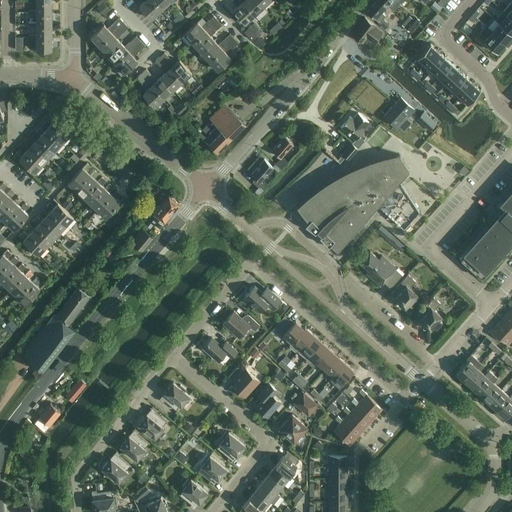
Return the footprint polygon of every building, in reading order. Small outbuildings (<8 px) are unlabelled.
[(37,1),(37,9),(37,12),(52,12),(51,0),(28,0),(28,1),(37,1)] [(103,0),(99,0),(97,3),(99,6),(106,13),(111,8),(103,0)] [(144,0),(139,5),(151,18),(160,10),(151,0),(144,0)] [(151,0),(160,10),(169,1),(168,0),(151,0)] [(238,5),(233,10),(245,23),(254,15),(240,0),(232,0),(235,3),(236,3),(238,5)] [(240,0),(254,15),(263,7),(257,0),(240,0)] [(382,0),(377,0),(367,11),(375,18),(376,18),(379,15),(381,17),(385,12),(383,10),(387,6),(386,5),(387,4),(382,0)] [(382,0),(387,4),(392,9),(400,0),(382,0)] [(435,1),(430,6),(437,12),(442,7),(435,1)] [(511,3),(511,2),(503,10),(506,13),(511,18),(511,3)] [(37,22),(37,24),(52,24),(52,12),(37,12),(37,9),(28,9),(28,13),(37,13),(37,22)] [(503,10),(496,19),(499,22),(511,33),(511,18),(506,13),(503,10)] [(173,19),(177,24),(184,17),(180,13),(173,19)] [(198,21),(184,34),(192,42),(193,43),(218,20),(214,15),(211,17),(210,15),(205,20),(207,21),(206,22),(204,24),(202,26),(198,21)] [(90,36),(99,45),(124,22),(119,17),(110,26),(111,27),(108,29),(103,24),(90,36)] [(374,25),(375,25),(365,17),(352,33),(362,41),(366,36),(374,41),(382,31),(374,25)] [(404,27),(409,31),(417,22),(412,18),(404,27)] [(383,19),(378,24),(384,29),(389,24),(383,19)] [(218,20),(193,43),(201,52),(214,39),(210,34),(212,32),(213,33),(222,24),(218,20)] [(37,26),(37,35),(37,37),(52,37),(52,24),(37,24),(37,22),(28,22),(28,26),(37,26)] [(124,22),(99,45),(107,54),(120,42),(116,37),(119,35),(128,27),(124,22)] [(511,33),(499,22),(491,31),(505,43),(511,35),(511,33)] [(253,23),(244,31),(252,40),(262,31),(253,23)] [(274,26),(269,30),(274,35),(278,31),(274,26)] [(485,26),(478,35),(483,40),(498,52),(505,43),(491,31),(485,26)] [(214,39),(201,52),(209,61),(234,37),(230,33),(221,42),(222,42),(219,45),(214,39)] [(37,38),(37,49),(52,50),(52,37),(37,37),(37,35),(28,34),(28,38),(37,38)] [(120,42),(107,54),(115,63),(140,40),(136,36),(127,44),(127,45),(125,47),(120,42)] [(259,36),(254,41),(261,47),(266,42),(259,36)] [(234,37),(209,61),(218,70),(231,58),(226,53),(229,50),(229,51),(239,42),(234,37)] [(140,40),(115,63),(124,72),(137,60),(132,55),(135,53),(136,53),(145,45),(140,40)] [(174,43),(169,48),(174,53),(176,50),(178,48),(174,43)] [(430,43),(417,57),(425,64),(437,50),(430,43)] [(437,50),(425,64),(432,70),(444,56),(437,50)] [(159,56),(182,81),(191,73),(179,59),(174,64),(172,61),(164,52),(159,56)] [(166,72),(161,77),(173,89),(182,81),(159,56),(154,60),(163,69),(166,72)] [(444,56),(432,70),(439,76),(451,63),(444,56)] [(451,63),(439,76),(446,83),(459,69),(451,63)] [(141,73),(164,98),(173,89),(161,77),(156,81),(153,78),(154,78),(146,69),(141,73)] [(459,69),(446,83),(453,89),(466,76),(459,69)] [(155,106),(164,98),(141,73),(136,77),(145,86),(145,85),(148,88),(143,93),(155,106)] [(466,76),(453,89),(461,96),(473,82),(466,76)] [(473,82),(461,96),(468,102),(480,89),(473,82)] [(383,115),(396,127),(407,115),(409,117),(416,110),(401,96),(383,115)] [(217,126),(204,139),(218,152),(246,124),(225,103),(209,118),(217,126)] [(430,131),(433,128),(437,124),(437,123),(424,111),(417,118),(430,131)] [(342,154),(337,160),(340,162),(345,156),(348,159),(358,148),(365,140),(364,139),(368,134),(367,134),(363,130),(365,128),(364,127),(369,122),(358,112),(353,118),(350,115),(341,126),(355,139),(352,142),(342,154)] [(47,128),(63,143),(70,135),(54,121),(51,124),(47,119),(43,124),(47,128)] [(40,136),(56,150),(63,143),(47,128),(44,131),(40,127),(36,131),(40,135),(40,136)] [(29,139),(33,143),(49,157),(56,150),(40,136),(38,138),(33,134),(29,139)] [(273,149),(272,150),(281,157),(275,163),(281,169),(281,168),(287,161),(281,156),(293,142),(285,135),(273,149)] [(26,150),(42,165),(49,157),(33,143),(31,146),(26,141),(22,146),(27,150),(26,150)] [(19,158),(35,172),(42,165),(26,150),(24,153),(20,149),(15,153),(19,157),(19,158)] [(297,205),(296,206),(308,221),(305,224),(315,231),(317,229),(321,233),(320,235),(335,247),(337,250),(361,223),(378,204),(404,227),(419,210),(400,180),(409,169),(400,154),(384,158),(368,163),(352,169),(338,177),(324,186),(310,196),(298,207),(297,205)] [(264,159),(251,173),(256,177),(252,181),(258,187),(255,191),(259,194),(262,190),(268,184),(264,180),(262,182),(260,180),(272,166),(264,159)] [(83,166),(68,182),(75,189),(76,189),(90,174),(90,173),(88,171),(92,167),(87,162),(83,167),(83,166)] [(463,165),(458,170),(464,175),(469,170),(463,165)] [(90,174),(76,189),(83,196),(98,180),(95,178),(99,173),(94,169),(90,174)] [(56,177),(56,178),(59,180),(65,173),(62,170),(59,175),(56,177)] [(141,177),(141,178),(146,182),(151,176),(152,175),(147,171),(141,177)] [(98,180),(83,196),(90,203),(104,187),(105,187),(102,185),(106,180),(102,176),(98,180)] [(49,181),(45,186),(50,190),(52,187),(54,186),(49,181)] [(104,187),(90,203),(98,209),(112,194),(110,191),(114,187),(109,183),(105,187),(104,187)] [(6,193),(0,199),(0,214),(14,200),(15,198),(14,200),(11,197),(15,193),(11,188),(6,193)] [(478,268),(484,273),(485,275),(493,266),(492,266),(496,262),(502,256),(502,255),(505,251),(506,252),(511,245),(511,244),(511,243),(511,189),(511,191),(511,192),(511,193),(508,198),(506,196),(501,202),(507,207),(500,215),(499,214),(495,218),(494,220),(494,221),(490,225),(489,225),(484,231),(485,231),(480,236),(480,235),(474,241),(475,242),(471,247),(470,246),(465,252),(465,253),(460,258),(475,272),(478,268)] [(112,194),(98,209),(106,217),(120,201),(117,198),(121,194),(117,190),(112,194)] [(164,192),(159,199),(163,202),(168,196),(164,192)] [(14,200),(0,214),(0,215),(7,222),(21,206),(18,204),(22,199),(18,195),(15,198),(14,200)] [(163,202),(161,205),(164,207),(172,214),(180,204),(179,204),(178,203),(175,200),(170,196),(169,195),(168,196),(163,202)] [(66,199),(62,204),(68,209),(72,205),(66,199)] [(51,210),(67,225),(74,217),(58,202),(55,205),(51,201),(46,206),(51,210)] [(21,206),(7,222),(14,229),(29,214),(25,211),(30,206),(25,202),(21,207),(21,206)] [(154,213),(161,219),(165,222),(172,214),(161,205),(158,204),(155,207),(158,209),(154,213)] [(60,232),(67,225),(51,210),(49,213),(44,209),(40,213),(44,217),(60,232)] [(37,225),(53,239),(60,232),(44,217),(42,220),(37,216),(33,221),(37,225)] [(30,223),(26,228),(31,232),(46,246),(53,239),(37,225),(35,227),(30,223)] [(141,230),(132,241),(142,250),(152,238),(148,234),(142,229),(141,230)] [(24,231),(20,235),(24,239),(24,240),(39,254),(46,247),(46,246),(31,232),(28,235),(24,231)] [(120,234),(114,242),(117,245),(124,237),(120,234)] [(388,240),(392,244),(400,251),(405,246),(392,235),(388,240)] [(3,253),(0,256),(0,270),(10,261),(10,260),(8,257),(12,253),(7,249),(3,253)] [(394,268),(395,267),(382,255),(379,259),(370,251),(370,250),(360,261),(360,262),(361,261),(374,273),(371,276),(380,284),(383,281),(390,288),(402,275),(394,268)] [(10,261),(0,270),(0,279),(3,282),(18,267),(15,264),(19,260),(15,256),(10,260),(10,261)] [(18,267),(3,282),(10,289),(25,274),(22,271),(27,267),(22,262),(18,267)] [(25,274),(10,289),(18,296),(32,280),(30,278),(34,273),(29,269),(25,274)] [(416,295),(417,295),(417,294),(409,287),(415,281),(408,274),(391,292),(396,296),(395,297),(394,297),(398,301),(399,306),(404,306),(406,308),(406,307),(405,307),(408,304),(411,307),(417,300),(414,297),(416,295)] [(32,280),(18,296),(26,303),(40,288),(37,285),(41,280),(37,276),(32,280)] [(447,282),(444,286),(448,290),(452,286),(447,282)] [(32,373),(34,374),(38,378),(75,331),(76,330),(69,325),(91,295),(80,286),(79,286),(78,285),(56,315),(55,313),(47,323),(22,354),(37,366),(32,373)] [(255,285),(244,297),(260,311),(266,304),(272,309),(275,305),(280,299),(277,296),(270,290),(265,295),(262,292),(262,291),(255,285)] [(441,317),(442,317),(442,316),(434,309),(440,303),(432,296),(416,314),(421,318),(420,319),(419,319),(423,323),(423,328),(428,328),(430,330),(431,329),(430,329),(433,326),(436,329),(442,322),(439,319),(441,317)] [(223,322),(239,336),(249,325),(255,330),(260,325),(249,315),(245,320),(234,310),(223,322)] [(511,314),(509,311),(500,320),(511,330),(511,314)] [(285,316),(273,328),(277,332),(290,343),(304,328),(304,327),(296,320),(295,321),(293,323),(289,319),(285,316)] [(511,330),(500,320),(492,330),(507,344),(511,338),(511,330)] [(290,343),(290,344),(290,347),(295,351),(298,351),(301,347),(313,334),(305,326),(304,327),(304,328),(290,343)] [(301,347),(298,351),(306,357),(321,340),(313,334),(301,347)] [(218,360),(219,359),(223,363),(230,356),(232,357),(237,351),(226,341),(222,346),(212,337),(203,347),(218,360)] [(321,340),(306,357),(306,360),(311,365),(314,365),(317,362),(329,348),(321,341),(321,340)] [(255,347),(249,353),(254,358),(260,351),(255,347)] [(329,348),(317,362),(325,369),(337,355),(329,348)] [(457,373),(465,381),(477,367),(481,363),(471,354),(466,359),(467,359),(468,360),(457,373)] [(285,355),(281,359),(286,363),(286,364),(290,359),(285,355)] [(337,355),(325,369),(333,376),(343,365),(345,362),(337,355)] [(343,365),(333,376),(342,383),(354,370),(345,362),(343,365)] [(283,367),(288,371),(292,368),(286,364),(286,363),(283,367)] [(237,384),(235,387),(245,396),(259,380),(244,367),(233,380),(237,384)] [(477,367),(465,381),(473,388),(485,374),(477,367)] [(280,368),(274,375),(280,380),(286,373),(280,368)] [(485,374),(473,388),(481,395),(493,382),(498,377),(489,370),(485,374)] [(77,381),(68,392),(74,397),(86,383),(80,378),(77,381)] [(297,384),(302,388),(306,385),(300,380),(297,384)] [(173,381),(159,398),(163,402),(165,400),(177,410),(176,409),(180,404),(181,405),(189,395),(184,391),(186,389),(180,384),(179,386),(173,381)] [(262,400),(256,406),(268,416),(275,408),(278,410),(283,405),(280,402),(281,401),(274,395),(278,390),(275,387),(269,382),(260,392),(257,395),(262,400)] [(493,382),(481,395),(489,402),(501,389),(493,382)] [(310,391),(315,396),(318,392),(313,388),(310,391)] [(359,402),(375,416),(382,408),(367,394),(362,389),(359,391),(364,396),(359,402)] [(501,389),(489,402),(497,410),(509,396),(501,389)] [(303,392),(295,402),(308,413),(316,404),(303,392)] [(511,398),(509,396),(497,410),(505,417),(511,409),(511,398)] [(351,411),(367,425),(375,416),(359,402),(354,398),(351,400),(356,405),(351,411)] [(51,402),(39,415),(49,424),(61,410),(51,402)] [(343,420),(358,435),(367,425),(351,411),(346,407),(343,409),(348,414),(343,420)] [(147,413),(138,423),(155,437),(156,435),(158,437),(164,429),(162,428),(163,427),(162,426),(166,421),(167,422),(167,421),(155,411),(151,416),(147,413)] [(280,427),(294,439),(299,444),(306,436),(301,432),(306,426),(292,414),(280,427)] [(340,423),(334,430),(349,444),(358,435),(343,420),(338,416),(335,418),(340,423)] [(188,422),(184,428),(190,433),(194,428),(188,422)] [(47,425),(43,429),(48,433),(52,429),(47,425)] [(217,446),(216,447),(229,457),(233,451),(237,455),(245,444),(229,431),(227,433),(226,431),(220,439),(222,440),(220,442),(221,442),(218,447),(217,446)] [(129,435),(121,445),(137,458),(138,457),(140,458),(146,451),(144,450),(145,448),(144,447),(148,443),(149,444),(150,443),(137,433),(133,438),(129,435)] [(318,440),(314,444),(319,449),(323,445),(318,440)] [(170,447),(166,452),(171,456),(175,451),(170,447)] [(180,450),(175,456),(183,463),(188,457),(180,450)] [(283,455),(276,464),(290,475),(297,466),(295,465),(299,460),(286,450),(286,451),(287,452),(284,456),(283,455)] [(329,455),(329,466),(348,466),(348,454),(347,454),(347,455),(329,455)] [(111,457),(102,467),(108,472),(107,474),(112,478),(114,476),(119,481),(127,470),(126,470),(130,465),(131,466),(131,465),(119,455),(115,460),(111,457)] [(198,470),(197,470),(210,480),(214,475),(218,478),(226,468),(210,455),(209,456),(207,455),(201,462),(203,463),(202,465),(203,466),(199,470),(198,470)] [(269,472),(283,483),(290,475),(276,464),(269,472)] [(348,466),(329,466),(329,478),(348,478),(348,466)] [(262,481),(276,492),(283,483),(269,472),(262,481)] [(179,493),(179,494),(191,503),(195,498),(199,502),(208,491),(191,478),(190,480),(188,478),(182,486),(184,487),(183,488),(184,489),(180,494),(179,493)] [(329,478),(329,489),(348,489),(348,478),(329,478)] [(255,489),(269,500),(270,500),(274,503),(280,495),(276,492),(262,481),(255,489)] [(98,498),(92,498),(94,511),(102,511),(101,511),(108,511),(109,511),(109,510),(115,509),(115,508),(118,507),(116,496),(113,497),(113,496),(112,496),(111,490),(113,490),(113,489),(101,490),(97,491),(98,498)] [(255,489),(249,497),(263,508),(269,500),(255,489)] [(348,489),(329,489),(329,500),(348,500),(348,490),(348,489)] [(132,495),(137,501),(143,495),(138,490),(132,495)] [(143,504),(146,511),(168,511),(166,508),(168,507),(165,501),(163,502),(161,496),(159,497),(158,495),(150,499),(150,501),(149,502),(149,503),(144,505),(143,504)] [(238,511),(260,511),(263,509),(263,508),(249,497),(249,498),(242,506),(243,507),(239,511),(238,511)] [(348,500),(329,500),(329,503),(329,511),(348,511),(348,505),(348,503),(348,500)]
